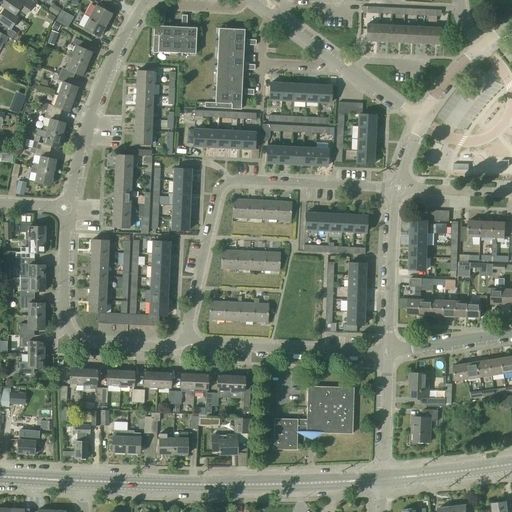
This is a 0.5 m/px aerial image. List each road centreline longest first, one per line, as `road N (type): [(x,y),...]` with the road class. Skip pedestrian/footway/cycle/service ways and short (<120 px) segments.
road 1 (residential): [(190,337),(187,322),(223,183),(397,188)]
road 2 (tertiary): [(80,481),(381,479)]
road 3 (residential): [(190,337),(156,347),(73,336),(63,295),(67,208)]
road 4 (residential): [(67,208),(90,111),(145,0)]
road 5 (residential): [(387,352),(205,345),(190,337)]
road 6 (residential): [(387,352),(397,188)]
road 7 (tertiary): [(381,479),(511,464)]
road 8 (residential): [(381,479),(387,352)]
road 9 (residential): [(511,333),(387,352)]
